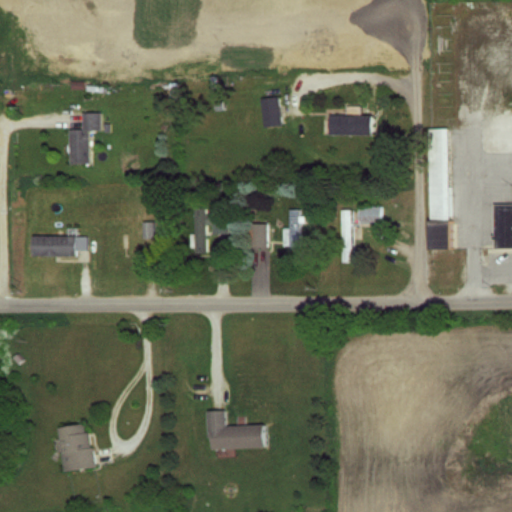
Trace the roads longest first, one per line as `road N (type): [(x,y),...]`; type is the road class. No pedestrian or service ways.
road 1 (residential): [(0,302),(511,295)]
road 2 (residential): [(423,298),(415,0)]
road 3 (residential): [(3,302),(5,133),(23,118),(72,117)]
